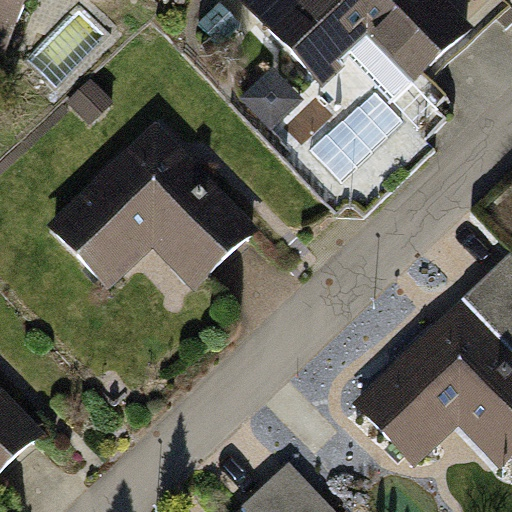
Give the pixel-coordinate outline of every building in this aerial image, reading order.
[(0,0),(0,80),(9,84),(40,0),(0,0)] [(246,0),(331,90),(371,52),(407,90),(471,30),(443,0),(246,0)] [(170,155),(72,247),(131,310),(176,268),(213,308),(266,258),(170,155)] [(511,367),(462,316),(360,413),(413,468),(457,426),(499,470),(511,458),(511,367)] [(0,407),(0,492),(43,456),(0,407)] [(324,511),(289,475),(250,511),(324,511)]
